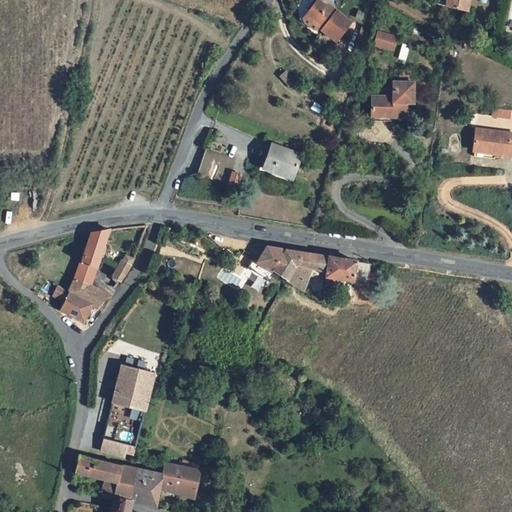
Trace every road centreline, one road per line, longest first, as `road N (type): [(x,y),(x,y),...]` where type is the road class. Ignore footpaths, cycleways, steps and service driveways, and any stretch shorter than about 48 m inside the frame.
road 1 (tertiary): [(511,273),(161,213)]
road 2 (residential): [(62,493),(82,398),(82,350),(135,271),(161,213)]
road 3 (unclassified): [(266,0),(209,85),(161,213)]
road 4 (track): [(37,233),(90,0)]
road 5 (tertiary): [(161,213),(106,217),(0,243)]
